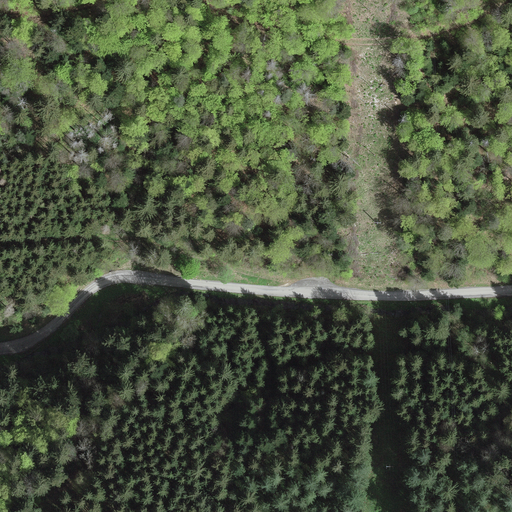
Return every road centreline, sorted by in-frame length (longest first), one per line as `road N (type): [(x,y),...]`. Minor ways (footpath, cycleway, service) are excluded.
road 1 (tertiary): [(511,289),(393,296),(123,276),(95,285),(35,337),(0,348)]
road 2 (track): [(315,293),(134,238),(0,244)]
road 3 (track): [(204,0),(249,24),(352,42),(444,29),(505,0)]
